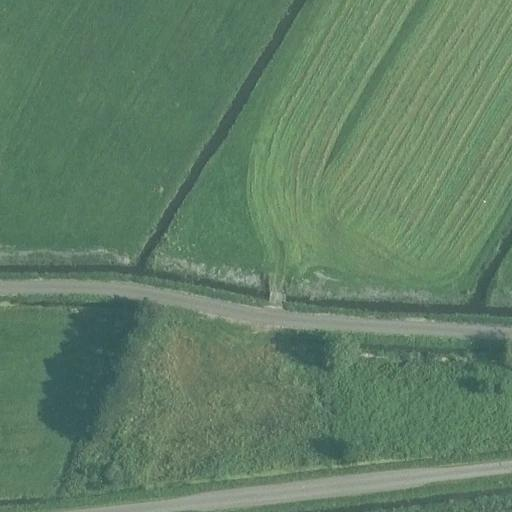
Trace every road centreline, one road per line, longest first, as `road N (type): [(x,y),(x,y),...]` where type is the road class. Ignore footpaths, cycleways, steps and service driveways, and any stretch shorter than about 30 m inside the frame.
road 1 (track): [(359,0),(256,177),(280,284),(274,319),(250,368),(151,482),(151,508)]
road 2 (unclassified): [(511,335),(274,319),(102,289),(0,288)]
road 3 (unclassified): [(116,511),(511,467)]
